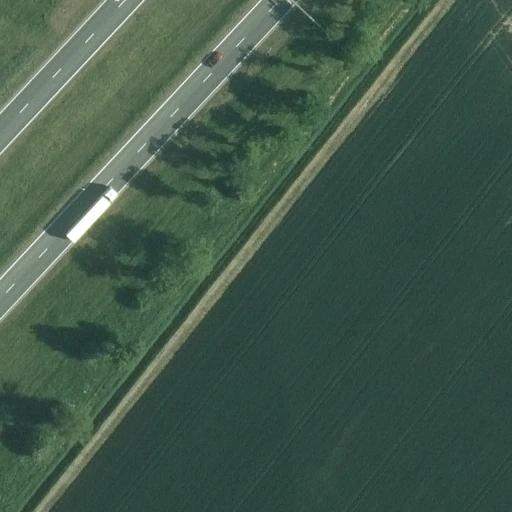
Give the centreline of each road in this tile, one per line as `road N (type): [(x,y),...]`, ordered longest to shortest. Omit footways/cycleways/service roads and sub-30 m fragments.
road 1 (trunk): [(0,297),(275,0)]
road 2 (trunk): [(122,0),(0,131)]
